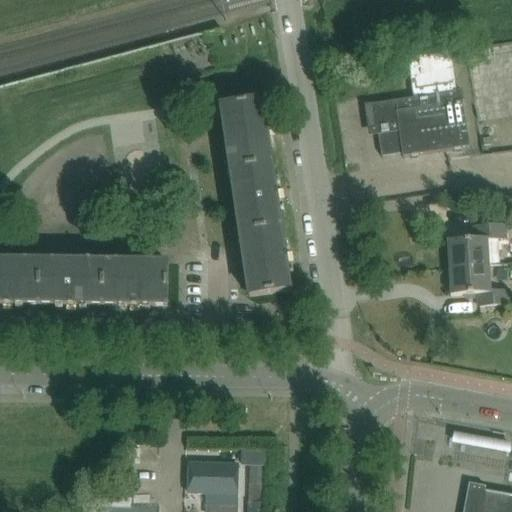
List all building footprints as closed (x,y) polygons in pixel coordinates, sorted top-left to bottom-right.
[(379,45),(400,46),(401,36),(379,35),(379,45)] [(456,93),(450,54),(407,60),(413,100),(365,107),(365,108),(370,107),(374,130),(377,130),(381,159),(402,156),(402,159),(469,149),(461,92),(456,93)] [(272,165),(267,127),(263,102),(220,108),(230,171),(272,165)] [(482,140),(483,147),(491,146),(489,139),(482,140)] [(282,228),(276,191),(272,165),(230,171),(239,235),(282,228)] [(447,242),(447,244),(449,244),(451,270),(487,268),(498,267),(497,242),(504,241),(503,226),(474,229),(475,241),(452,242),(447,242)] [(291,291),(286,254),(282,228),(239,235),(249,298),(291,291)] [(0,305),(38,306),(39,263),(0,262),(0,305)] [(102,307),(103,264),(39,263),(38,306),(102,307)] [(167,265),(103,264),(102,307),(167,308),(167,265)] [(488,293),(487,268),(451,270),(452,295),(450,295),(450,297),(478,296),(478,308),(509,307),(508,292),(488,293)] [(267,453),(242,453),(242,467),(267,468),(267,453)] [(242,511),(244,474),(237,474),(188,472),(186,511),(242,511)] [(481,511),(485,492),(486,488),(468,485),(463,511),(511,511),(511,497),(509,497),(504,496),(501,511),(481,511)] [(259,511),(260,486),(249,486),(248,503),(247,503),(247,511),(259,511)] [(130,508),(130,506),(130,492),(107,491),(107,494),(82,494),(81,511),(106,511),(107,508),(130,508)] [(501,511),(504,496),(485,492),(481,511),(501,511)]
